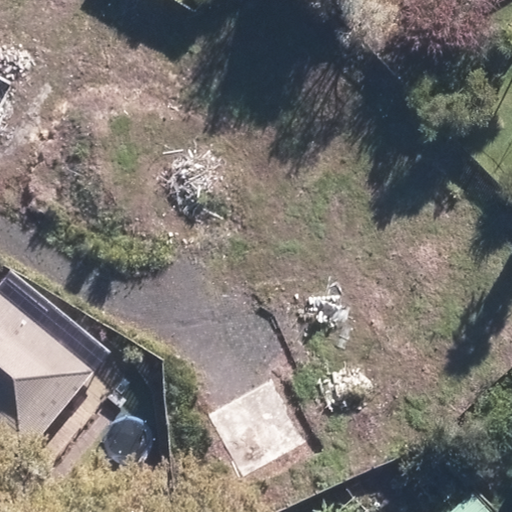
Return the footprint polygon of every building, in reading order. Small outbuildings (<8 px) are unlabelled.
[(0,0),(0,147),(56,55),(81,70),(122,3),(117,0),(0,0)] [(281,150),(235,168),(312,367),(417,327),(377,223),(402,213),(369,125),(340,136),(327,102),(271,123),(281,150)] [(213,270),(230,212),(183,198),(166,256),(213,270)] [(0,429),(30,454),(103,367),(87,354),(99,339),(13,267),(1,281),(0,280),(0,429)] [(285,375),(216,409),(250,476),(319,442),(285,375)] [(489,511),(475,496),(457,511),(489,511)]
